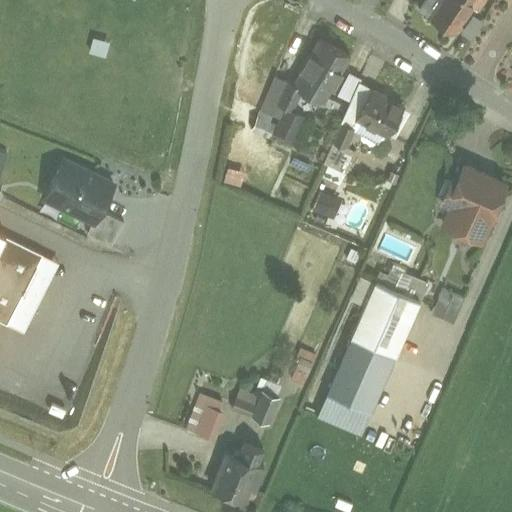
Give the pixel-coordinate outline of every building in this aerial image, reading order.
[(426,16),(437,0),(423,0),(417,10),(426,16)] [(476,0),(437,0),(426,16),(453,35),(476,0)] [(473,39),(482,18),(472,14),(463,35),(473,39)] [(93,38),(90,54),(107,57),(110,41),(93,38)] [(322,112),(352,58),(318,39),(293,84),(296,86),(294,90),(300,93),(297,98),(322,112)] [(293,84),(276,77),(254,122),(273,131),(268,140),(289,150),(306,117),(292,110),(297,98),(300,93),(294,90),(296,86),(293,84)] [(354,130),(358,122),(356,121),(364,107),(363,106),(373,89),(360,82),(341,124),(342,125),(354,130)] [(364,107),(356,121),(358,122),(387,139),(402,113),(371,95),(364,107)] [(268,140),(273,131),(254,122),(250,131),(268,140)] [(354,130),(342,125),(325,162),(330,165),(347,172),(356,151),(346,147),(354,130)] [(42,199),(95,225),(100,215),(115,185),(62,159),(42,199)] [(509,184),(462,163),(444,205),(450,207),(440,229),(481,247),(509,184)] [(347,172),(330,165),(324,178),(340,186),(347,172)] [(343,201),(320,191),(312,210),(335,220),(343,201)] [(122,225),(100,215),(95,225),(88,239),(110,249),(122,225)] [(3,236),(0,242),(0,322),(25,334),(60,263),(3,236)] [(361,254),(351,249),(346,260),(355,265),(361,254)] [(418,300),(372,280),(323,396),(369,415),(418,300)] [(454,324),(464,298),(443,290),(433,316),(454,324)] [(303,388),(317,357),(299,349),(285,380),(303,388)] [(257,391),(262,393),(278,399),(282,387),(261,379),(257,391)] [(231,411),(251,419),(260,397),(240,389),(231,411)] [(270,426),(280,400),(278,399),(262,393),(260,397),(251,419),(270,426)] [(225,403),(200,394),(187,430),(212,439),(225,403)] [(227,452),(210,490),(239,503),(262,451),(245,444),(239,458),(227,452)]
